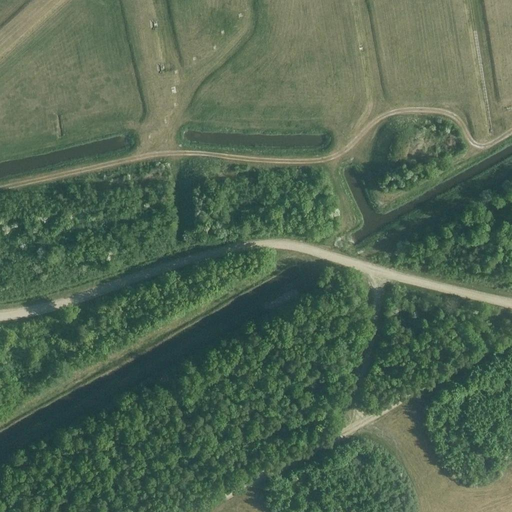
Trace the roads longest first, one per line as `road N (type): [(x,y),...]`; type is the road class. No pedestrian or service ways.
road 1 (track): [(511,302),(271,246),(150,272),(35,311),(0,313)]
road 2 (unknown): [(198,511),(362,422)]
road 3 (unknown): [(511,341),(362,422)]
road 4 (unknown): [(362,422),(353,394),(380,270)]
